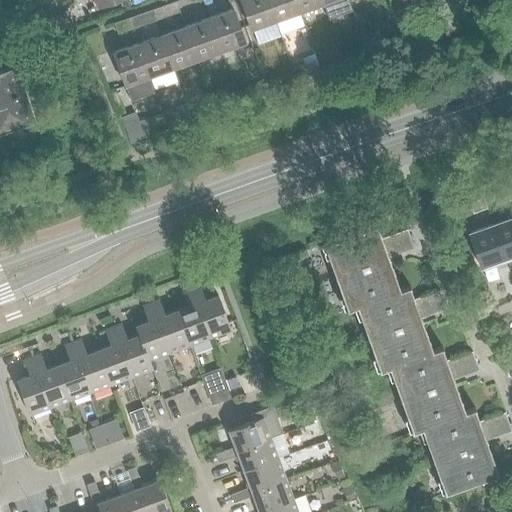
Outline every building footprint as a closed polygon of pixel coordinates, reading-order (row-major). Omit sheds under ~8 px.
[(240,0),(251,29),(274,21),(266,0),(240,0)] [(266,0),(274,21),(298,12),(294,0),(266,0)] [(294,0),(298,12),(322,4),(320,0),(294,0)] [(347,0),(320,0),(322,4),(328,19),(351,11),(347,0)] [(174,2),(160,7),(164,17),(178,12),(174,2)] [(231,9),(207,18),(219,52),(244,43),(231,9)] [(151,10),(137,15),(140,25),(155,20),(151,10)] [(64,12),(52,16),(52,17),(57,32),(58,31),(69,27),(64,12)] [(184,26),(197,60),(219,52),(207,18),(184,26)] [(127,19),(113,24),(116,34),(131,29),(127,19)] [(184,26),(160,35),(172,69),(197,60),(184,26)] [(148,77),(172,69),(160,35),(136,43),(148,77)] [(383,35),(366,41),(370,52),(387,46),(383,35)] [(136,43),(111,52),(129,101),(153,92),(148,77),(136,43)] [(0,130),(34,119),(15,65),(1,70),(0,67),(0,130)] [(303,68),(293,71),(296,80),(306,76),(303,68)] [(291,72),(279,76),(283,85),(294,81),(291,72)] [(246,90),(236,93),(239,104),(249,100),(246,90)] [(186,108),(162,117),(168,132),(191,123),(186,108)] [(168,132),(161,113),(138,121),(134,112),(120,118),(131,146),(168,132)] [(506,190),(492,195),(496,206),(510,200),(506,190)] [(483,198),(468,203),(472,214),(486,209),(483,198)] [(503,258),(511,254),(511,216),(491,224),(503,258)] [(479,267),(503,258),(491,224),(467,234),(479,267)] [(345,310),(355,307),(399,290),(387,258),(413,249),(406,229),(380,239),(375,226),(321,245),(345,310)] [(199,285),(190,288),(208,338),(229,330),(217,296),(204,300),(199,285)] [(378,371),(387,367),(431,352),(420,320),(445,310),(438,291),(412,300),(407,287),(399,290),(355,307),(378,371)] [(187,307),(175,311),(188,345),(208,338),(190,288),(182,292),(187,307)] [(158,300),(150,303),(168,353),(188,345),(175,311),(164,315),(158,300)] [(148,360),(168,353),(150,303),(141,307),(147,322),(134,326),(137,335),(138,335),(147,361),(148,360)] [(112,328),(130,377),(151,369),(148,360),(147,361),(138,335),(137,335),(126,340),(120,325),(112,328)] [(109,346),(97,350),(110,385),(130,377),(112,328),(103,331),(109,346)] [(90,392),(110,385),(97,350),(85,355),(80,340),(71,343),(90,392)] [(68,361),(57,365),(69,400),(90,392),(71,343),(63,346),(68,361)] [(410,433),(420,429),(463,412),(452,380),(478,371),(471,352),(444,362),(440,349),(431,352),(387,367),(410,433)] [(49,407),(69,400),(57,365),(45,370),(39,355),(31,358),(49,407)] [(28,415),(49,407),(31,358),(22,361),(28,376),(15,381),(28,415)] [(225,400),(230,398),(220,368),(214,370),(225,400)] [(241,394),(235,377),(226,380),(232,397),(241,394)] [(205,382),(167,395),(175,419),(213,406),(205,382)] [(214,454),(216,458),(269,438),(282,434),(271,406),(248,415),(250,421),(227,430),(233,447),(214,454)] [(473,409),(463,412),(420,429),(443,493),(496,474),(484,441),(510,432),(503,413),(478,422),(473,409)] [(124,417),(96,425),(101,444),(129,437),(124,417)] [(277,459),(269,438),(216,458),(217,463),(236,455),(242,472),(277,459)] [(284,479),(277,459),(242,472),(248,488),(229,495),(231,499),(284,479)] [(336,462),(329,465),(336,478),(343,475),(336,462)] [(134,467),(130,469),(145,511),(169,511),(158,480),(141,487),(134,467)] [(133,490),(117,496),(122,511),(145,511),(130,469),(126,470),(133,490)] [(251,496),(257,511),(292,499),(284,479),(231,499),(232,503),(251,496)] [(96,505),(98,511),(122,511),(117,496),(101,502),(93,482),(85,485),(93,506),(96,505)] [(350,486),(342,489),(346,501),(354,498),(350,486)] [(296,511),(292,499),(257,511),(296,511)]
